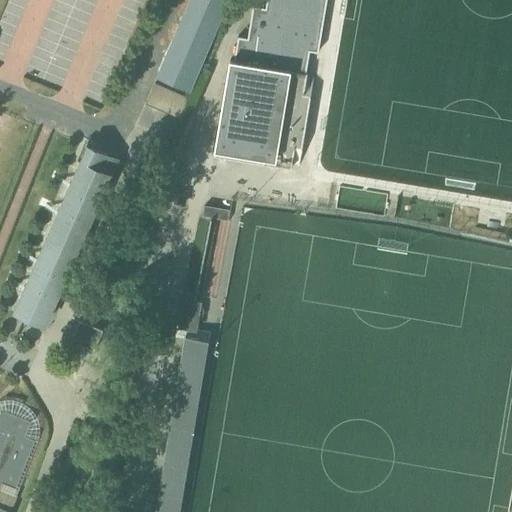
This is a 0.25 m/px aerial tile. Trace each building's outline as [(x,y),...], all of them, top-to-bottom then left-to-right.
[(193,0),(149,105),(153,107),(176,117),(177,118),(227,0),(193,0)] [(231,59),(215,155),(232,158),(235,154),(246,156),(247,161),(292,168),(295,147),(301,148),(298,166),(300,166),(315,77),(313,76),(310,94),(304,93),(308,72),(307,72),(310,50),(319,52),(327,0),(267,0),(266,7),(254,5),(248,37),(239,36),(235,60),(231,59)] [(60,291),(117,163),(88,151),(17,312),(46,324),(60,291)] [(195,329),(200,301),(185,298),(180,327),(195,329)] [(80,320),(72,340),(74,341),(87,346),(95,349),(103,330),(83,321),(80,320)] [(180,511),(208,341),(184,338),(155,511),(180,511)] [(90,491),(115,435),(86,422),(61,478),(90,491)]
